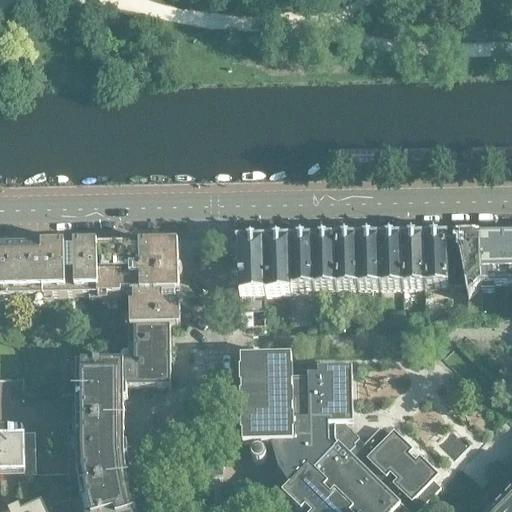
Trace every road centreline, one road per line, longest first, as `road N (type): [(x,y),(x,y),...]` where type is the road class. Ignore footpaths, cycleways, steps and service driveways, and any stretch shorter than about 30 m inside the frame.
road 1 (residential): [(148,511),(152,475),(215,390),(213,207)]
road 2 (secondary): [(213,207),(511,201)]
road 3 (secondary): [(0,211),(213,207)]
